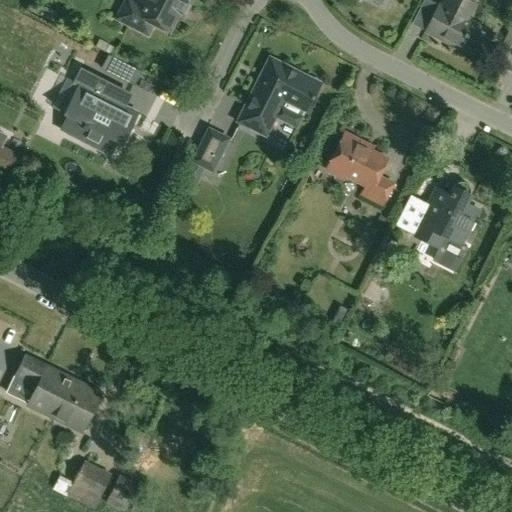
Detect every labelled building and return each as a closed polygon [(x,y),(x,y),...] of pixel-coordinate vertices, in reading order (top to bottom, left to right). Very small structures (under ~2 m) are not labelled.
[(169,32),(181,8),(186,10),(191,0),(142,0),(140,5),(129,0),(126,0),(117,19),(147,34),(153,24),(169,32)] [(489,31),(464,18),(472,4),(464,0),(444,0),(441,6),(440,6),(426,32),(476,57),(489,31)] [(109,56),(101,70),(134,86),(141,72),(109,56)] [(312,99),(320,83),(269,57),(237,122),(266,136),(276,116),(295,127),(304,111),(310,98),(312,99)] [(122,144),(138,114),(102,96),(109,83),(81,69),(74,82),(79,85),(64,115),(67,116),(60,130),(110,155),(117,142),(122,144)] [(230,138),(209,127),(191,162),(213,172),(230,138)] [(0,173),(7,178),(19,156),(0,146),(6,136),(0,133),(0,173)] [(378,176),(386,159),(365,148),(367,145),(345,134),(327,170),(343,178),(345,175),(367,186),(362,195),(382,205),(393,184),(378,176)] [(196,186),(200,179),(186,173),(183,179),(196,186)] [(479,211),(465,204),(471,194),(471,192),(471,191),(471,189),(470,187),(470,186),(469,185),(467,184),(466,183),(465,182),(461,182),(460,182),(458,182),(457,183),(455,184),(454,185),(449,195),(436,189),(413,235),(440,248),(446,237),(461,245),(479,211)] [(378,307),(387,289),(371,281),(362,299),(378,307)] [(81,431),(99,394),(30,360),(32,355),(26,353),(25,355),(15,378),(36,387),(28,404),(81,431)] [(142,446),(147,436),(127,428),(123,438),(142,446)] [(85,461),(67,496),(93,509),(110,474),(85,461)] [(139,483),(120,473),(106,501),(125,511),(139,483)]
